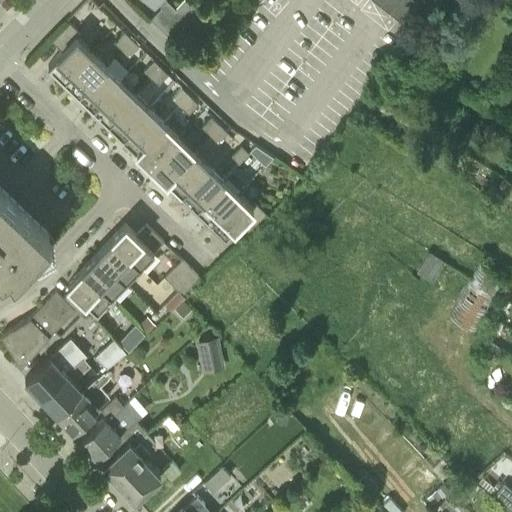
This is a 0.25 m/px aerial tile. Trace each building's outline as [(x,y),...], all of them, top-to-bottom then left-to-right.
[(181,0),(175,6),(169,13),(161,5),(150,17),(170,36),(178,27),(182,25),(189,18),(202,31),(213,20),(192,0),(181,0)] [(381,0),(379,4),(388,11),(397,0),(381,0)] [(397,0),(388,11),(398,18),(412,0),(397,0)] [(48,64),(63,78),(92,48),(77,34),(79,31),(69,21),(51,40),(62,50),(48,64)] [(114,40),(121,47),(131,37),(124,30),(114,40)] [(131,37),(121,47),(129,54),(138,44),(131,37)] [(429,57),(410,42),(403,51),(412,58),(413,56),(424,64),(429,57)] [(63,78),(77,93),(107,62),(92,48),(63,78)] [(200,65),(209,55),(206,53),(191,50),(188,53),(200,65)] [(144,68),(151,75),(160,65),(153,58),(144,68)] [(77,93),(92,107),(121,76),(107,62),(77,93)] [(421,72),(405,62),(397,76),(413,86),(421,72)] [(160,65),(151,75),(158,82),(168,72),(160,65)] [(92,107),(107,121),(136,91),(121,76),(92,107)] [(172,96),(180,104),(189,94),(181,86),(172,96)] [(107,121),(121,135),(151,105),(136,91),(107,121)] [(189,94),(180,104),(188,112),(198,102),(189,94)] [(121,135),(136,149),(165,119),(151,105),(121,135)] [(201,124),(209,132),(219,122),(211,114),(201,124)] [(136,149),(151,164),(180,133),(165,119),(136,149)] [(219,122),(209,132),(217,140),(227,130),(219,122)] [(151,164),(165,178),(195,147),(180,133),(151,164)] [(255,142),(251,147),(249,149),(265,164),(273,155),(255,142)] [(231,154),(238,161),(248,151),(241,143),(231,154)] [(431,145),(424,155),(450,171),(457,161),(431,145)] [(165,178),(180,192),(210,161),(195,147),(165,178)] [(180,192),(195,206),(224,176),(210,161),(180,192)] [(195,206),(210,220),(239,190),(224,176),(195,206)] [(511,190),(511,181),(503,176),(496,187),(509,195),(511,190)] [(51,235),(0,186),(0,268),(8,264),(12,271),(34,249),(37,252),(56,240),(51,235)] [(239,190),(210,220),(225,235),(239,220),(247,229),(266,211),(256,201),(253,204),(239,190)] [(110,237),(139,265),(164,240),(145,222),(136,233),(125,222),(110,237)] [(125,280),(139,265),(110,237),(96,252),(125,280)] [(359,242),(346,264),(361,273),(374,251),(359,242)] [(416,270),(433,281),(446,260),(429,249),(416,270)] [(111,295),(125,280),(96,252),(82,267),(111,295)] [(164,275),(173,283),(190,265),(182,257),(164,275)] [(480,260),(479,261),(449,315),(476,330),(506,275),(480,260)] [(173,283),(182,291),(199,274),(190,265),(173,283)] [(97,310),(111,295),(82,267),(67,282),(72,286),(63,295),(74,306),(81,313),(90,303),(97,310)] [(182,291),(177,287),(164,302),(170,308),(184,294),(182,291)] [(74,306),(63,295),(55,288),(29,315),(1,332),(20,364),(74,306)] [(192,308),(183,298),(173,307),(182,316),(192,308)] [(147,314),(139,322),(147,330),(155,322),(147,314)] [(129,332),(121,340),(128,348),(137,340),(129,332)] [(196,339),(202,371),(225,366),(218,334),(196,339)] [(96,353),(107,366),(126,349),(115,336),(96,353)] [(51,353),(24,377),(41,396),(68,370),(84,356),(84,355),(87,353),(76,341),(57,359),(51,353)] [(41,396),(57,413),(84,388),(104,369),(103,368),(97,373),(97,372),(82,386),(75,378),(91,363),(84,356),(68,370),(41,396)] [(84,388),(57,413),(72,428),(97,404),(110,393),(100,382),(109,374),(104,369),(84,388)] [(96,455),(116,437),(136,418),(141,413),(128,398),(123,403),(115,393),(100,407),(106,414),(80,437),(96,455)] [(289,411),(279,408),(275,421),(286,424),(289,411)] [(103,462),(119,480),(146,455),(156,445),(149,438),(149,433),(136,418),(116,437),(122,445),(103,462)] [(146,455),(119,480),(134,497),(162,472),(146,455)] [(172,458),(162,467),(171,476),(180,468),(172,458)] [(221,463),(203,480),(213,490),(231,474),(221,463)] [(351,479),(345,484),(344,491),(350,498),(360,490),(351,479)] [(444,482),(436,487),(426,495),(432,502),(441,495),(442,496),(449,490),(444,482)] [(511,490),(501,482),(492,495),(511,509),(511,490)] [(176,511),(194,511),(204,503),(196,494),(185,504),(176,511)] [(366,497),(353,502),(356,509),(362,511),(370,509),(366,497)]
